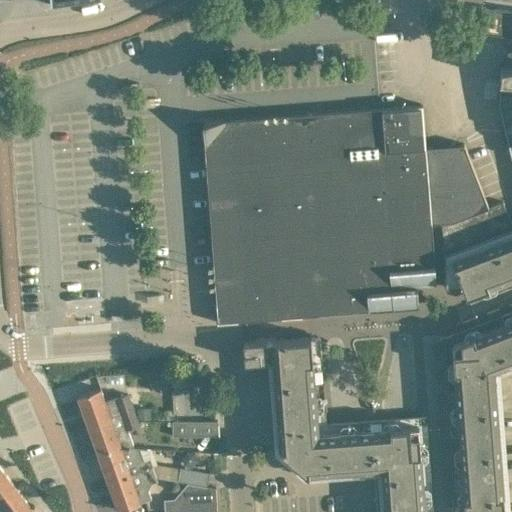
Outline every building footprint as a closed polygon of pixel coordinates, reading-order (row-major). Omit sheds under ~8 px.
[(507,28),(510,10),(483,6),(479,32),(506,36),(507,28)] [(511,155),(511,63),(502,66),(498,102),(511,155)] [(432,221),(434,221),(430,164),(426,164),(422,105),(423,105),(423,104),(422,104),(421,103),(420,103),(420,104),(225,119),(225,118),(203,121),(205,142),(206,142),(217,282),(220,319),(218,319),(218,320),(390,307),(388,289),(417,286),(416,284),(437,283),(435,264),(434,264),(431,225),(432,225),(432,221)] [(471,161),(430,164),(434,221),(442,220),(442,223),(489,205),(464,142),(462,143),(462,144),(464,144),(471,161)] [(503,200),(489,205),(442,223),(444,247),(453,246),(511,223),(503,200)] [(511,232),(446,258),(445,258),(447,282),(448,282),(448,281),(462,280),(467,292),(468,292),(469,294),(511,277),(511,232)] [(388,289),(390,307),(419,305),(419,304),(418,304),(417,286),(388,289)] [(511,315),(450,339),(463,511),(505,511),(495,376),(511,369),(511,315)] [(374,466),(377,511),(428,511),(421,420),(321,428),(314,335),(244,340),(245,359),(267,358),(269,387),(276,387),(280,448),(308,471),(374,466)] [(88,423),(133,408),(128,393),(106,401),(101,387),(78,395),(88,423)] [(150,406),(137,407),(137,418),(150,418),(150,406)] [(118,444),(134,445),(128,427),(138,423),(133,408),(88,423),(98,451),(118,444)] [(171,418),(171,437),(218,435),(217,416),(171,418)] [(108,480),(153,465),(150,456),(144,459),(140,446),(134,445),(118,444),(98,451),(108,480)] [(0,494),(14,483),(0,465),(0,494)] [(152,482),(158,479),(153,465),(108,480),(119,509),(137,502),(151,498),(148,488),(152,482)] [(178,480),(188,481),(208,485),(210,471),(180,466),(178,480)] [(188,481),(189,511),(217,509),(217,486),(208,485),(188,481)] [(0,511),(25,511),(32,507),(14,483),(0,494),(0,511)]
